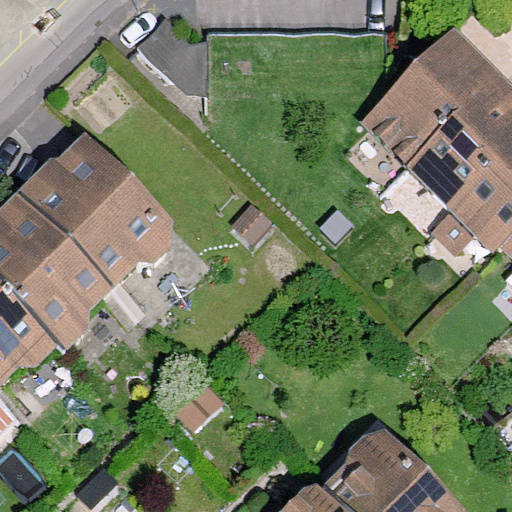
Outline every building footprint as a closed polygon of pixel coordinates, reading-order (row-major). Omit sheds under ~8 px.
[(498,82),(456,38),(363,128),(405,172),(498,82)] [(511,151),(511,95),(498,82),(405,172),(446,214),(511,151)] [(169,257),(168,229),(84,144),(53,175),(42,177),(20,200),(114,295),(140,269),(155,271),(169,257)] [(511,238),(511,151),(446,214),(490,260),(499,251),(511,238)] [(84,325),(114,295),(20,200),(0,219),(0,294),(57,352),(65,360),(84,341),(84,325)] [(511,238),(499,251),(511,265),(511,238)] [(34,376),(57,352),(0,294),(0,394),(1,395),(18,378),(34,376)] [(451,511),(385,444),(365,444),(345,464),(345,476),(327,493),(344,511),(451,511)] [(344,511),(327,493),(319,501),(303,501),(291,511),(344,511)]
